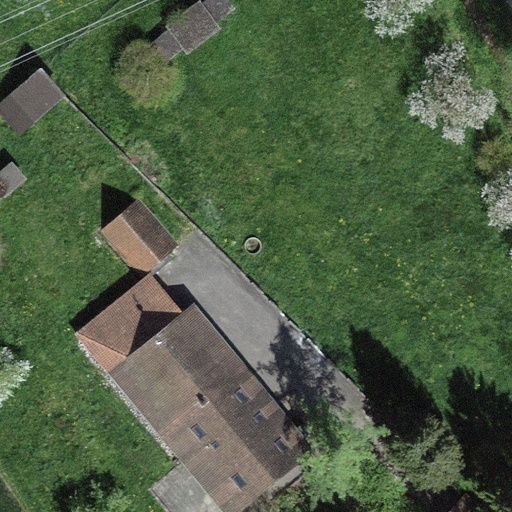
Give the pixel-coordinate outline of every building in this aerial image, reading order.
[(213,0),(202,0),(150,41),(165,60),(224,13),(213,0)] [(33,71),(0,100),(0,119),(11,132),(54,95),(33,71)] [(1,171),(0,171),(0,197),(14,187),(1,171)] [(127,217),(101,244),(147,287),(173,260),(127,217)] [(245,511),(299,468),(147,287),(74,350),(210,511),(245,511)]
